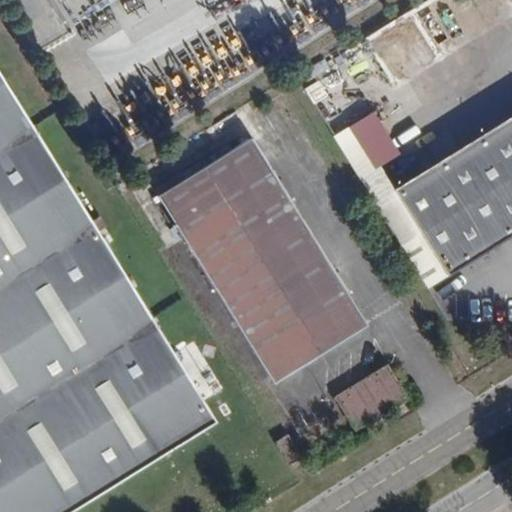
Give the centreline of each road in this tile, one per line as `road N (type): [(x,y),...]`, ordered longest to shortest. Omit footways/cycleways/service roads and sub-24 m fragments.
road 1 (unknown): [(43,21),(69,49),(113,63),(261,0)]
road 2 (tertiary): [(511,411),(349,511)]
